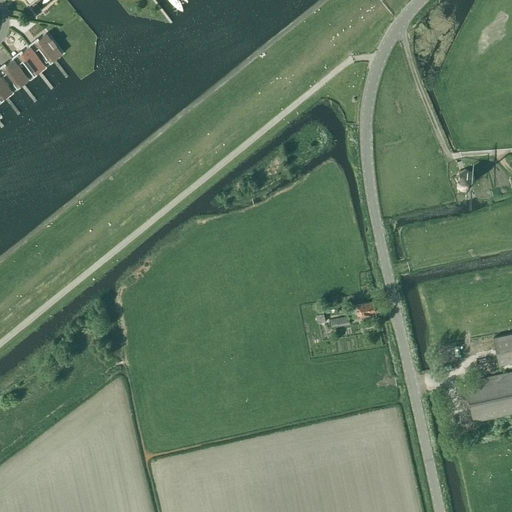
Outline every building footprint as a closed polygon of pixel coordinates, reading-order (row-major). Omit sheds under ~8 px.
[(50,60),(60,52),(45,33),(35,41),(50,60)] [(28,44),(27,44),(29,46),(19,53),(34,72),(44,65),(28,44)] [(11,57),(12,59),(2,66),(17,85),(27,77),(11,57)] [(0,76),(0,97),(1,98),(11,90),(0,76)] [(470,185),(473,179),(471,172),(465,169),(459,171),(456,178),(458,184),(464,187),(470,185)] [(369,311),(376,310),(374,301),(356,304),(350,306),(353,317),(358,316),(370,314),(369,311)] [(316,317),(317,323),(325,321),(324,314),(316,315),(316,317)] [(337,325),(349,323),(348,317),(336,319),(337,325)] [(511,332),(493,336),(500,364),(511,360),(511,332)] [(474,421),(511,412),(511,370),(465,381),(474,421)]
